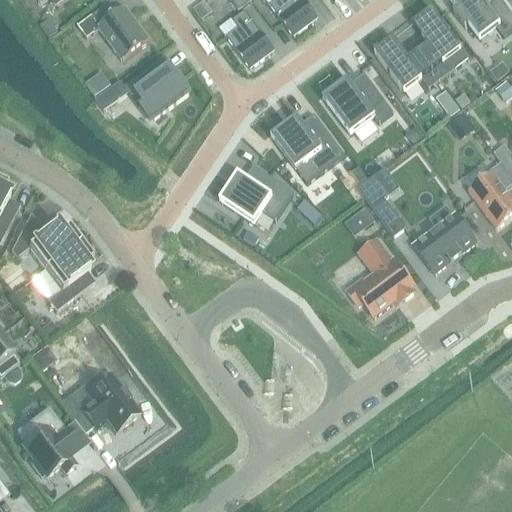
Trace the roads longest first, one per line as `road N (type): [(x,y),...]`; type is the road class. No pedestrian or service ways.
road 1 (residential): [(276,454),(128,256)]
road 2 (residential): [(245,105),(154,239),(128,256)]
road 3 (tertiary): [(354,396),(511,288)]
road 4 (residential): [(387,0),(245,105)]
road 5 (residential): [(128,256),(65,182),(0,146)]
road 6 (residential): [(245,105),(162,0)]
